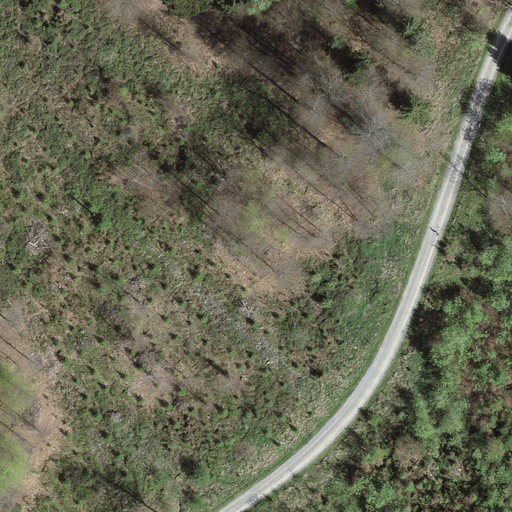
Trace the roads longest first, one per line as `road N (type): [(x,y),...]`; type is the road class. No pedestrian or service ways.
road 1 (track): [(511,27),(477,85),(398,336),(338,426)]
road 2 (track): [(338,426),(233,511)]
